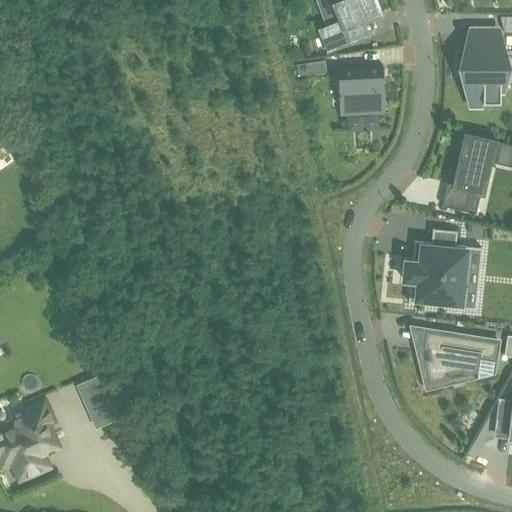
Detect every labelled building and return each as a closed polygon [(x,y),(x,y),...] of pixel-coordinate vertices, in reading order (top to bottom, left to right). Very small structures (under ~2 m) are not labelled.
[(341,21),(326,27),(320,29),(328,50),(351,41),(345,28),(364,20),(380,14),(374,0),(325,0),(329,10),(335,8),(341,21)] [(511,16),(501,16),(505,32),(511,31),(511,16)] [(483,103),(500,103),(500,85),(505,85),(505,84),(509,68),(509,67),(499,67),(499,51),(500,51),(500,49),(499,49),(499,45),(500,45),(500,32),(475,32),(475,50),(470,50),(470,49),(464,49),(464,51),(470,51),(470,67),(460,67),(460,68),(464,84),(464,86),(466,86),(470,103),(483,103)] [(302,44),(304,57),(311,56),(309,43),(302,44)] [(299,76),(327,72),(325,60),(298,64),(299,76)] [(338,67),(339,103),(357,103),(357,111),(383,109),(381,67),(383,67),(383,65),(338,67)] [(480,195),(485,173),(489,173),(491,160),(497,162),(501,144),(501,142),(497,141),(497,140),(464,132),(464,134),(459,132),(455,152),(460,153),(453,185),(471,189),(466,211),(476,214),(480,195)] [(461,308),(467,246),(456,245),(431,243),(415,241),(414,244),(416,245),(415,255),(413,255),(412,262),(410,262),(409,267),(409,269),(409,274),(409,275),(408,281),(410,281),(408,302),(461,308)] [(72,296),(61,301),(75,335),(87,331),(72,296)] [(428,384),(451,378),(450,374),(463,371),(463,375),(473,373),(478,371),(480,358),(495,360),(499,341),(424,329),(424,331),(425,331),(423,347),(422,347),(421,349),(428,350),(430,358),(423,360),(428,384)] [(55,423),(46,401),(45,400),(25,409),(28,414),(15,420),(17,425),(1,432),(0,431),(0,430),(0,461),(3,467),(12,463),(19,480),(49,467),(43,453),(59,446),(50,425),(55,423)] [(511,402),(501,401),(499,413),(511,413),(511,422),(510,437),(510,441),(510,442),(511,442),(511,441),(511,402)]
